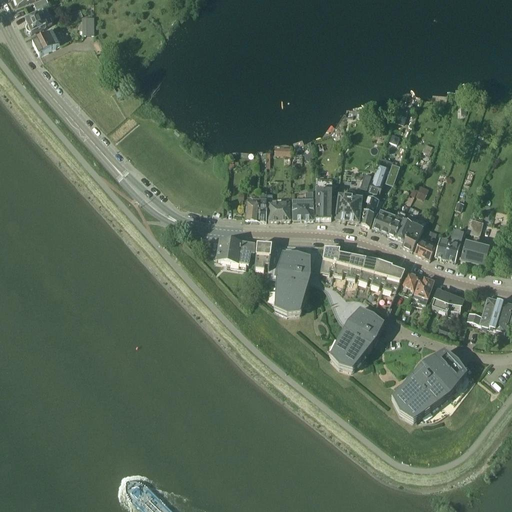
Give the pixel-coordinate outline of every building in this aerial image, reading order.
[(13,0),(17,9),(40,0),(13,0)] [(45,1),(33,6),(36,14),(43,12),(42,11),(48,9),(45,1)] [(30,37),(51,28),(45,14),(25,23),(26,28),(25,31),(26,35),(30,36),(30,37)] [(83,20),(83,37),(93,37),(93,20),(83,20)] [(32,46),(38,58),(59,48),(51,33),(35,42),(36,43),(32,46)] [(402,128),(408,113),(401,110),(395,126),(402,128)] [(432,150),(425,147),(422,153),(429,157),(432,150)] [(378,168),(368,196),(379,200),(383,187),(385,188),(385,187),(393,189),(399,170),(392,168),(390,173),(378,168)] [(366,194),(371,180),(364,178),(359,191),(366,194)] [(415,199),(424,203),(429,192),(420,188),(418,193),(417,196),(415,199)] [(415,200),(415,199),(417,196),(418,193),(411,190),(408,197),(415,200)] [(339,192),(335,223),(358,227),(362,202),(364,202),(365,195),(339,192)] [(316,195),(315,224),(319,224),(331,224),(331,195),(316,195)] [(260,197),(260,203),(258,225),(266,225),(266,210),(265,210),(266,197),(260,197)] [(291,206),(292,224),(313,224),(313,200),(306,200),(306,197),(296,197),(296,206),(291,206)] [(367,200),(363,214),(373,217),(378,204),(367,200)] [(246,207),(245,207),(244,224),(258,225),(260,203),(247,202),(246,207)] [(456,204),(454,213),(461,215),(463,206),(456,204)] [(267,208),(268,225),(290,224),(289,207),(269,208),(268,208),(267,208)] [(378,218),(372,230),(387,238),(394,220),(380,213),(378,218)] [(363,214),(360,228),(369,231),(373,217),(363,214)] [(394,220),(387,238),(394,241),(403,223),(395,220),(394,220)] [(403,223),(394,241),(403,245),(412,227),(412,228),(403,223)] [(470,223),(466,236),(479,240),(483,226),(470,223)] [(412,227),(403,245),(401,250),(411,256),(423,232),(412,227)] [(436,236),(429,233),(426,240),(434,243),(436,236)] [(450,246),(445,264),(455,266),(463,237),(453,234),(450,246)] [(439,243),(434,261),(437,261),(445,264),(450,246),(439,243)] [(240,247),(220,244),(217,265),(231,267),(231,268),(230,269),(246,272),(246,269),(248,269),(250,256),(254,256),(254,248),(241,246),(240,247)] [(435,252),(420,244),(413,257),(429,264),(435,252)] [(465,247),(460,266),(484,272),(489,253),(465,247)] [(256,248),(255,272),(264,273),(264,268),(268,268),(271,249),(256,248)] [(334,274),(339,255),(334,254),(334,253),(324,252),(320,277),(329,279),(330,274),(334,274)] [(346,277),(352,258),(339,255),(334,274),(332,279),(341,281),(342,276),(346,277)] [(300,319),(309,287),(310,280),(310,260),(296,256),(282,256),(276,275),(276,282),(274,315),(287,320),(300,319)] [(359,280),(366,261),(352,258),(346,277),(345,282),(354,284),(356,279),(359,280)] [(371,284),(379,266),(374,264),(374,263),(366,261),(359,280),(358,284),(366,288),(368,283),(371,284)] [(384,288),(391,270),(379,266),(371,284),(370,289),(378,292),(380,287),(384,288)] [(397,293),(405,275),(391,270),(384,288),(382,293),(391,296),(393,292),(397,293)] [(407,291),(413,294),(418,281),(406,276),(400,292),(405,294),(407,291)] [(418,289),(413,302),(418,303),(417,307),(424,310),(425,310),(433,289),(434,286),(433,285),(430,284),(427,283),(424,282),(423,284),(420,284),(419,288),(418,289)] [(449,299),(449,295),(438,294),(438,295),(437,295),(431,312),(447,318),(446,319),(455,322),(457,316),(459,317),(461,304),(449,299)] [(511,319),(509,319),(511,309),(511,308),(487,301),(479,330),(490,333),(490,334),(491,335),(493,334),(504,337),(505,332),(510,333),(511,327),(511,319)] [(346,327),(329,363),(339,372),(352,376),(376,345),(384,326),(373,317),(360,311),(346,327)] [(469,317),(466,325),(478,329),(481,320),(469,317)] [(449,344),(453,330),(450,332),(441,329),(438,338),(447,342),(449,344)] [(421,371),(394,403),(392,406),(399,420),(413,429),(450,399),(467,377),(457,364),(445,355),(421,371)]
